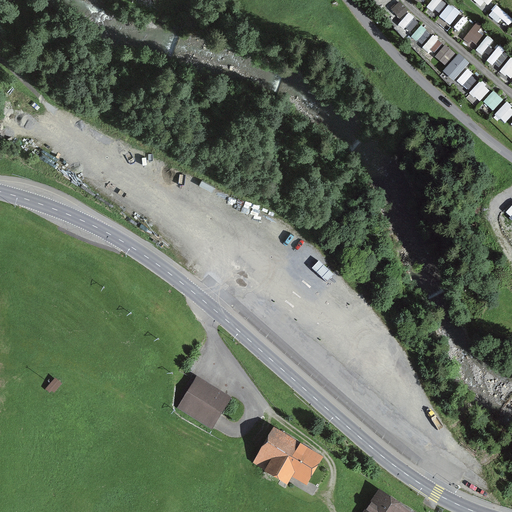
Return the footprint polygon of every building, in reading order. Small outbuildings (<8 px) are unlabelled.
[(402,18),(399,22),(404,27),(415,15),(399,0),(392,8),(402,18)] [(443,0),(432,0),(428,5),(438,14),(447,3),(443,0)] [(472,0),(484,10),(493,0),(472,0)] [(450,3),(440,16),(451,25),(461,12),(450,3)] [(475,45),(487,31),(477,22),(465,37),(475,45)] [(420,25),(413,35),(423,41),(430,31),(420,25)] [(424,45),(433,54),(443,44),(434,35),(424,45)] [(488,37),(477,49),(482,54),(493,42),(488,37)] [(435,55),(445,64),(456,53),(446,44),(435,55)] [(487,59),(492,64),(505,51),(501,46),(487,59)] [(455,79),(470,62),(460,53),(444,70),(455,79)] [(511,59),(500,71),(511,79),(511,77),(511,59)] [(469,90),(479,79),(468,69),(458,80),(469,90)] [(482,81),(470,90),(478,100),(490,91),(482,81)] [(484,101),(494,110),(504,100),(494,90),(484,101)] [(326,263),(319,270),(333,283),(340,276),(326,263)] [(197,379),(177,410),(213,431),(232,400),(197,379)] [(274,430),(253,463),(266,471),(264,473),(287,486),(292,479),(307,487),(324,459),(274,430)] [(379,492),(364,511),(406,511),(402,509),(379,492)]
